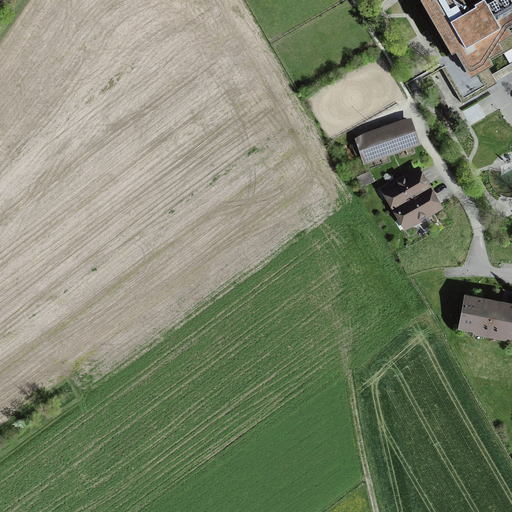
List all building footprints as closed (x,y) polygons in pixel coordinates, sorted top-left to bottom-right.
[(423,0),(453,51),(438,60),(463,101),(496,82),(486,64),(504,53),(510,64),(511,63),(511,0),(482,0),(474,5),(476,7),(468,11),(461,0),(423,0)] [(403,121),(357,138),(365,161),(412,145),(403,121)] [(417,170),(385,189),(395,208),(428,189),(417,170)] [(428,189),(395,208),(406,225),(438,206),(428,189)] [(511,305),(466,297),(461,326),(511,335),(511,305)]
